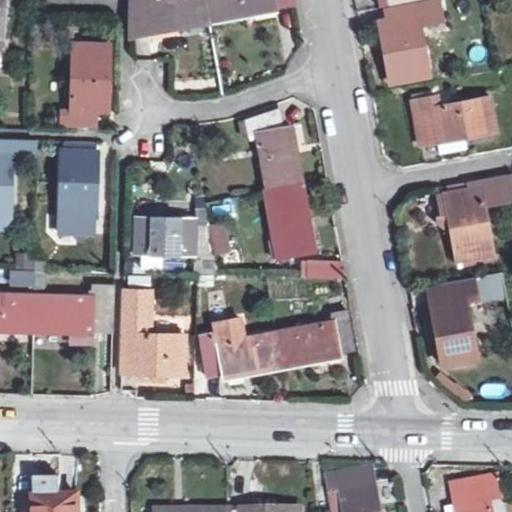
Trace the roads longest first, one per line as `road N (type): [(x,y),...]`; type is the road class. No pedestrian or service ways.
road 1 (residential): [(334,67),(410,436)]
road 2 (tertiary): [(116,418),(410,436)]
road 3 (residential): [(334,67),(239,105),(148,107)]
